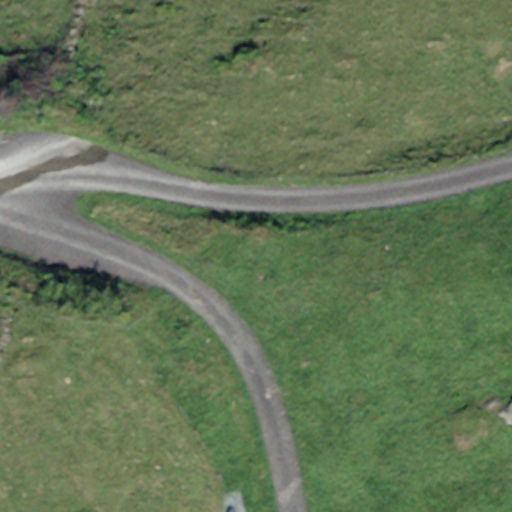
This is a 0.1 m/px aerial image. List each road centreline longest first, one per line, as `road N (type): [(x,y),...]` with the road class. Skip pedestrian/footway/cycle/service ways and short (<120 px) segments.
road 1 (track): [(19,193),(42,172),(259,200),(360,199),(511,169)]
road 2 (track): [(0,193),(19,193),(24,222),(157,272),(223,322),(261,377),(290,511)]
